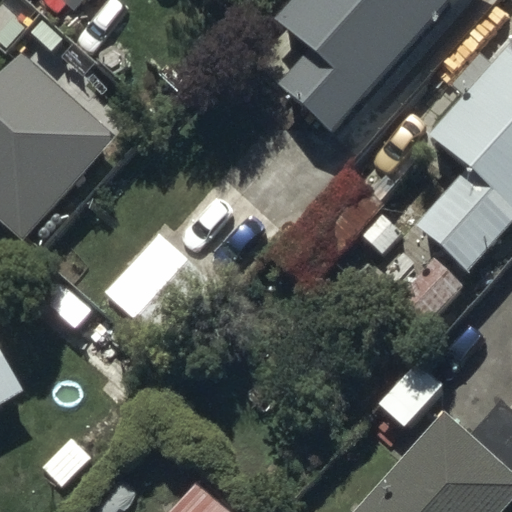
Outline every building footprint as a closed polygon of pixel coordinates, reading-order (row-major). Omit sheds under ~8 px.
[(73,0),(43,0),(31,14),(68,48),(94,19),(73,0)] [(285,102),(337,151),(478,0),(317,0),(280,40),(313,71),(285,102)] [(13,46),(0,59),(0,208),(17,224),(104,131),(13,46)] [(475,189),(423,247),(475,293),(511,252),(511,63),(496,81),(485,71),(457,102),(473,116),(438,156),(475,189)] [(434,275),(396,317),(390,323),(418,350),(462,302),(434,275)] [(0,422),(22,409),(0,372),(0,422)] [(470,453),(450,434),(376,511),(511,511),(511,414),(509,411),(470,453)] [(218,511),(202,497),(188,511),(218,511)]
